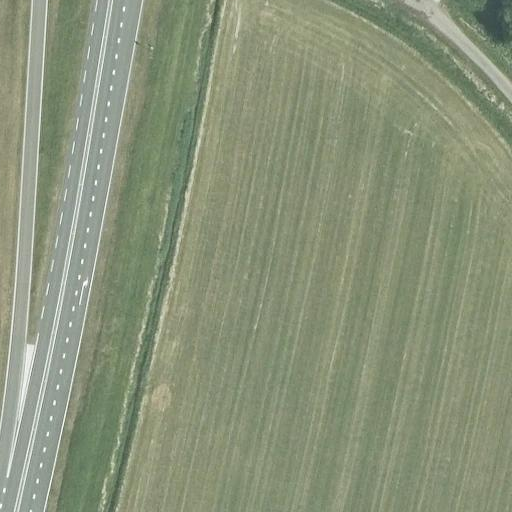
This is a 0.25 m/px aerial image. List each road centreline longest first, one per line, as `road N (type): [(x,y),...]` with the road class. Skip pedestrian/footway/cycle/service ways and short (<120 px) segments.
road 1 (primary): [(22,478),(109,0)]
road 2 (primary): [(39,0),(16,353),(22,478)]
road 3 (unclassified): [(511,95),(406,0)]
